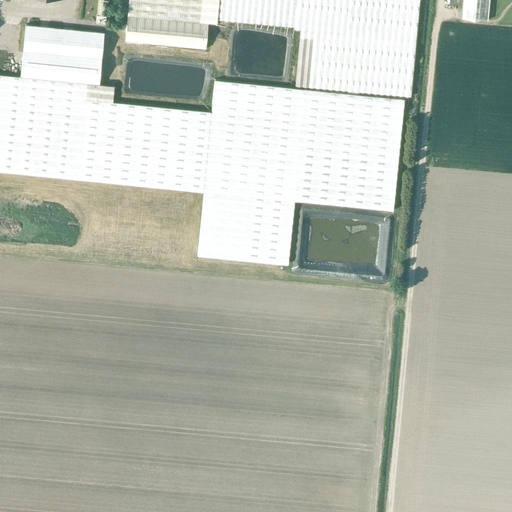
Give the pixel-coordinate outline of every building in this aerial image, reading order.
[(129,0),(125,41),(206,48),(208,19),(282,26),(281,28),(300,30),(295,85),(411,96),(419,0),(129,0)] [(462,0),(461,17),(487,19),(488,0),(462,0)] [(96,22),(106,22),(106,14),(97,14),(96,22)] [(104,31),(25,24),(23,50),(101,58),(104,31)] [(101,58),(23,50),(20,75),(99,83),(101,58)] [(114,85),(0,73),(0,170),(204,191),(197,254),(288,263),(294,200),(393,210),(404,98),(214,79),(211,110),(112,100),(114,85)]
